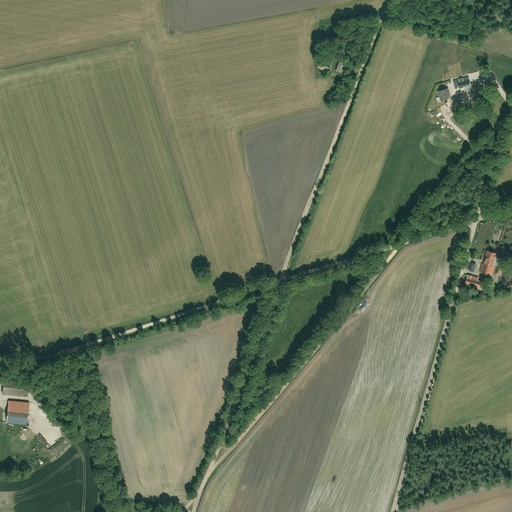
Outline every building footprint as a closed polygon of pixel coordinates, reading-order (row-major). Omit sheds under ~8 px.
[(321,60),(318,68),(329,71),(331,64),(321,60)] [(339,62),(336,72),(341,74),(344,64),(339,62)] [(458,84),(461,90),(472,86),(470,80),(458,84)] [(447,89),(438,92),(442,102),(451,99),(447,89)] [(447,103),(450,112),(470,106),(468,98),(464,99),(462,94),(456,96),(458,100),(447,103)] [(485,249),(480,272),(495,275),(500,252),(485,249)] [(469,278),(468,287),(481,290),(483,281),(469,278)] [(6,379),(4,393),(29,396),(31,381),(6,379)] [(54,397),(50,405),(69,415),(73,407),(54,397)] [(10,404),(8,422),(28,424),(30,406),(10,404)]
